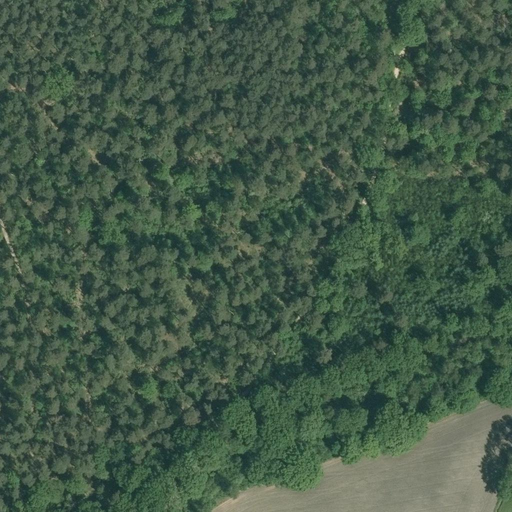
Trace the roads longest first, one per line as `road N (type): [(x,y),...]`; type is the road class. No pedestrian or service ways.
road 1 (track): [(158,511),(328,277),(363,212),(412,0)]
road 2 (track): [(29,462),(84,455),(374,363),(471,342),(511,321)]
road 3 (track): [(511,133),(471,113),(403,31)]
